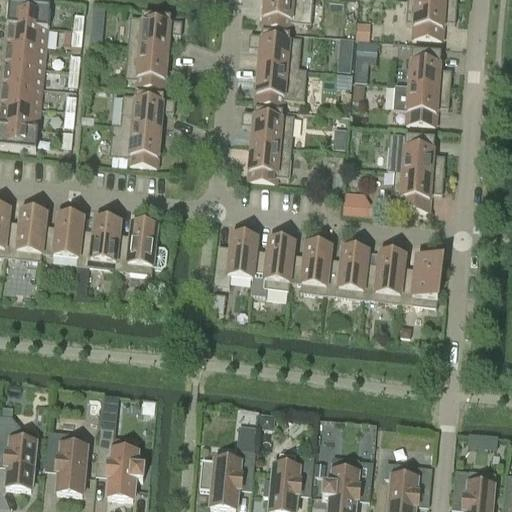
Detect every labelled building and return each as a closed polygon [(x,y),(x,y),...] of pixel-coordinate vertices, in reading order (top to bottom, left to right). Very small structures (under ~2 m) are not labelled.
[(264,0),(262,32),(290,35),(291,28),(311,30),(314,0),(309,0),(264,0)] [(407,0),(407,6),(456,10),(457,0),(407,0)] [(456,10),(407,6),(405,28),(413,29),(412,44),(442,46),(443,28),(455,29),(456,10)] [(7,30),(48,34),(50,13),(9,9),(7,30)] [(73,36),(83,37),(84,21),(75,21),(73,36)] [(127,55),(167,58),(169,41),(181,42),(182,28),(130,23),(127,55)] [(367,44),(368,29),(357,28),(356,43),(367,44)] [(48,34),(7,30),(5,50),(46,54),(48,34)] [(83,37),(73,36),(72,57),(81,58),(83,37)] [(99,52),(100,38),(90,37),(90,38),(89,51),(99,52)] [(298,76),(298,75),(301,45),(249,40),(248,54),(260,55),(258,73),(298,76)] [(340,46),(339,57),(352,58),(353,47),(340,46)] [(357,47),(356,66),(376,68),(378,49),(357,47)] [(46,54),(5,50),(3,70),(44,74),(46,54)] [(167,58),(127,55),(124,85),(136,86),(136,92),(164,95),(167,58)] [(411,56),(409,93),(450,96),(451,77),(439,76),(441,58),(411,56)] [(81,58),(72,57),(70,77),(79,78),(81,58)] [(3,70),(1,91),(42,95),(44,74),(3,70)] [(298,76),(258,73),(255,109),(283,112),(284,106),(304,108),(307,76),(298,75),(298,76)] [(79,78),(70,77),(68,97),(77,98),(79,78)] [(352,94),(353,78),(339,77),(338,93),(352,94)] [(42,95),(1,91),(0,96),(0,111),(40,115),(42,95)] [(356,92),(355,103),(365,104),(366,93),(356,92)] [(395,92),(393,116),(407,117),(406,129),(435,132),(436,114),(448,115),(450,96),(409,93),(395,92)] [(123,101),(120,132),(120,133),(160,136),(162,119),(174,120),(175,106),(123,101)] [(66,102),(65,117),(74,118),(76,103),(66,102)] [(0,111),(0,131),(38,135),(47,136),(49,116),(40,115),(0,111)] [(74,118),(65,117),(63,133),(73,134),(74,118)] [(251,150),(291,154),(294,122),(242,118),(241,131),(253,132),(251,150)] [(38,135),(0,131),(0,152),(36,156),(38,135)] [(120,133),(120,132),(112,131),(109,162),(129,164),(129,170),(157,173),(160,136),(120,133)] [(62,138),(61,154),(71,155),(72,139),(62,138)] [(387,177),(394,178),(443,181),(445,162),(433,162),(434,144),(390,141),(387,177)] [(291,154),(251,150),(248,187),(276,189),(276,183),(288,184),(291,154)] [(443,181),(394,178),(392,200),(400,200),(399,215),(428,217),(430,200),(442,201),(443,181)] [(342,197),(343,187),(335,186),(334,196),(342,197)] [(345,198),(342,219),(371,221),(372,213),(365,199),(345,198)] [(0,262),(3,263),(9,215),(0,214),(0,262)] [(9,215),(3,263),(4,263),(15,264),(15,265),(41,268),(42,259),(41,259),(44,232),(45,232),(46,220),(21,217),(19,229),(8,228),(9,216),(9,215)] [(56,233),(45,232),(44,232),(41,259),(42,259),(53,261),(77,264),(78,264),(81,236),(82,236),(83,224),(58,221),(56,233)] [(78,264),(77,264),(76,272),(78,272),(74,307),(85,308),(88,273),(89,273),(114,277),(118,241),(119,241),(120,229),(95,226),(93,238),(82,236),(81,236),(78,264)] [(118,241),(114,277),(115,277),(115,276),(126,277),(126,278),(152,281),(153,272),(162,273),(166,270),(167,256),(164,253),(155,252),(157,233),(132,230),(130,242),(119,241),(118,241)] [(253,284),(256,257),(257,245),(232,242),(230,254),(218,252),(213,291),(229,294),(231,282),(253,284)] [(288,297),(289,288),(292,261),(293,261),(294,249),(269,246),(267,258),(256,257),(253,284),(251,300),(266,302),(267,294),(288,297)] [(304,262),(293,261),(292,261),(289,288),(301,290),(300,298),(325,301),(329,265),(330,265),(331,253),(305,250),(304,262)] [(329,265),(325,301),(337,302),(337,303),(362,305),(366,270),(367,270),(368,257),(342,255),(341,267),(330,265),(329,265)] [(378,271),(367,270),(366,270),(362,305),(374,306),(374,307),(399,310),(403,274),(405,262),(379,259),(378,271)] [(415,275),(403,274),(399,310),(399,309),(411,311),(436,314),(442,266),(416,263),(415,275)] [(224,303),(212,301),(210,319),(222,320),(224,303)] [(407,333),(402,333),(401,342),(410,343),(411,337),(407,333)] [(11,422),(12,414),(2,413),(1,421),(11,422)] [(36,449),(35,449),(36,438),(33,435),(21,433),(12,422),(11,422),(1,421),(0,420),(0,459),(6,460),(5,474),(8,474),(6,494),(31,497),(36,449)] [(99,443),(97,470),(98,470),(98,469),(108,470),(107,483),(109,484),(108,504),(133,506),(135,486),(143,487),(144,473),(136,473),(137,458),(133,458),(134,446),(114,444),(115,433),(100,431),(99,443)] [(49,438),(46,465),(47,465),(47,464),(57,465),(56,478),(59,479),(57,499),(82,502),(87,454),(82,453),(83,441),(49,438)] [(496,455),(496,448),(497,444),(489,443),(488,454),(496,455)] [(202,467),(200,496),(212,497),(210,511),(235,511),(237,496),(240,496),(241,483),(251,484),(251,485),(253,485),(255,458),(240,456),(239,468),(215,466),(215,469),(202,467)] [(265,485),(263,501),(271,502),(269,511),(295,511),(296,501),(299,502),(300,489),(310,489),(310,490),(311,490),(314,463),(279,460),(278,472),(273,471),(272,486),(265,485)] [(323,491),(322,504),(330,505),(329,511),(354,511),(355,507),(358,507),(359,494),(369,495),(369,496),(370,496),(373,469),(358,467),(334,465),(333,477),(331,491),(323,491)] [(315,481),(325,482),(325,481),(326,469),(316,468),(315,481)] [(385,470),(384,484),(391,485),(388,511),(417,511),(418,500),(428,501),(428,502),(429,502),(432,475),(409,472),(385,470)] [(455,477),(453,504),(454,504),(454,503),(464,504),(463,511),(491,511),(493,492),(469,490),(470,478),(455,477)]
